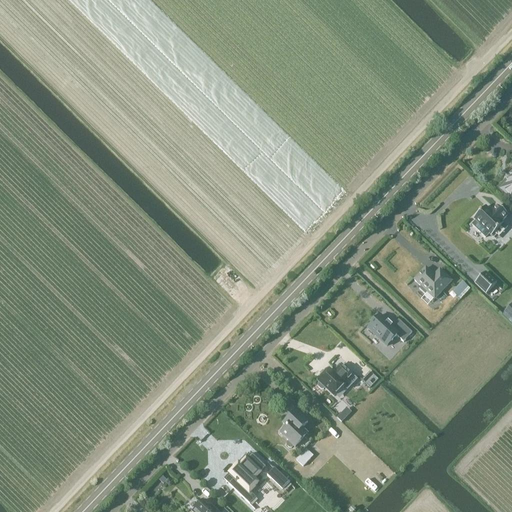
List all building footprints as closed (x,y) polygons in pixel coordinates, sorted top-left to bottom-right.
[(506,184),(502,190),(505,193),(505,194),(506,195),(507,196),(508,197),(509,198),(510,198),(511,199),(511,174),(510,177),(511,179),(506,184)] [(476,222),(472,225),(485,238),(488,235),(490,237),(492,235),(492,236),(503,224),(502,222),(508,216),(497,206),(491,212),(485,207),(477,215),(473,220),(476,222)] [(425,268),(414,280),(421,287),(419,289),(425,295),(427,293),(434,300),(452,282),(439,270),(434,276),(425,268)] [(485,273),(475,284),(486,295),(497,284),(485,273)] [(511,304),(503,313),(511,321),(511,304)] [(380,316),(368,329),(387,347),(396,337),(402,342),(411,333),(398,321),(393,327),(380,316)] [(329,369),(317,382),(319,383),(318,385),(318,387),(321,390),(323,390),(325,389),(334,397),(344,387),(347,390),(357,380),(341,365),(336,371),(336,372),(334,374),(329,369)] [(370,372),(362,381),(370,389),(378,381),(370,372)] [(286,428),(280,434),(288,443),(287,444),(287,445),(287,447),(289,449),(290,449),(292,449),(294,448),(295,449),(309,435),(303,430),(313,420),(296,404),(288,413),(291,416),(283,425),(286,428)] [(306,451),(296,461),(302,468),(313,457),(306,451)] [(232,477),(226,483),(234,490),(250,506),(250,505),(255,500),(256,499),(250,493),(256,486),(258,485),(253,481),(256,478),(266,468),(251,454),(240,466),(238,464),(228,474),(232,477)] [(267,476),(267,477),(283,492),(290,484),(274,469),(267,476)] [(204,500),(192,511),(226,511),(224,510),(222,511),(217,511),(215,510),(215,509),(215,510),(212,507),(204,500)]
